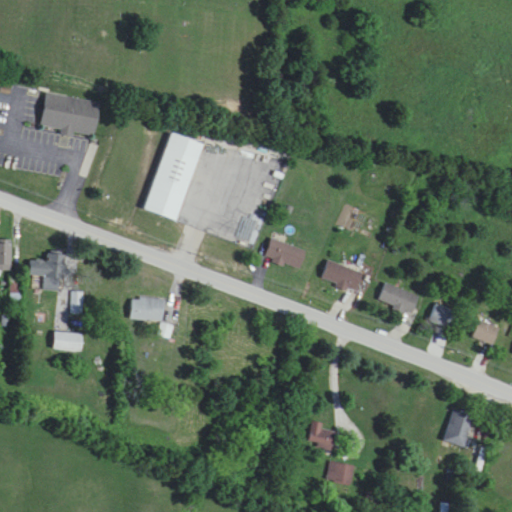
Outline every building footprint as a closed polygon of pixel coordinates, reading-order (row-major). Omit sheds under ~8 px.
[(41,127),(95,137),(101,103),(47,93),(41,127)] [(203,144),(170,134),(146,212),(178,222),(203,144)] [(298,272),(306,252),(272,239),(265,258),(298,272)] [(11,244),(0,243),(0,272),(11,272),(11,244)] [(62,292),(64,256),(48,255),(47,263),(31,262),(30,277),(45,278),(44,291),(62,292)] [(321,279),(355,293),(363,275),(329,261),(321,279)] [(420,297),(386,284),(378,303),(412,316),(420,297)] [(132,298),(130,319),(162,322),(164,301),(132,298)] [(430,322),(449,329),(456,312),(437,305),(430,322)] [(493,347),(500,329),(479,321),(473,339),(493,347)] [(82,353),(83,335),(55,334),(54,351),(82,353)] [(461,450),(475,418),(457,410),(443,441),(461,450)] [(337,430),(313,423),(307,444),(331,451),(337,430)] [(354,467),(330,462),(326,482),(351,487),(354,467)]
